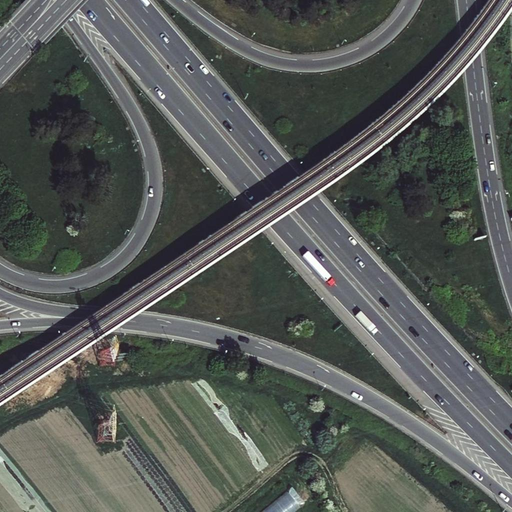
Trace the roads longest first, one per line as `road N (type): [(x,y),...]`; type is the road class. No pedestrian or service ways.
road 1 (motorway): [(84,0),(317,265),(511,468)]
road 2 (motorway): [(511,424),(131,0)]
road 3 (motorway): [(55,0),(139,122),(156,177),(153,209),(125,258),(89,281),(36,286),(0,272)]
road 4 (motorway): [(143,322),(236,341),(332,378),(402,417),(511,503)]
road 5 (motorway): [(511,279),(492,204),(466,0)]
road 6 (motorway): [(414,0),(370,48),(310,66),(251,52),(174,0)]
road 7 (motorway): [(0,294),(66,314),(143,322)]
road 8 (motorway): [(0,325),(143,322)]
